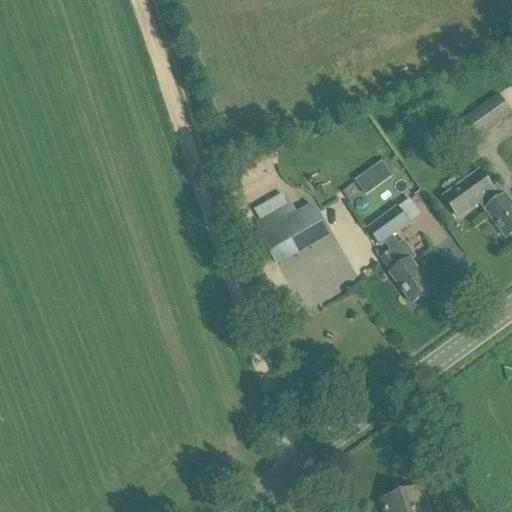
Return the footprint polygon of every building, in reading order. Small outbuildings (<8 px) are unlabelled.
[(499,97),(461,125),(474,142),(511,115),(499,97)] [(481,175),(445,200),(457,216),(477,202),(487,215),(488,215),(507,241),(511,237),(511,206),(506,198),(504,200),(497,190),(493,192),(481,175)] [(290,207),(256,227),(262,238),(259,239),(275,267),(327,237),(311,209),(296,218),(290,207)] [(399,210),(369,232),(381,248),(385,245),(392,254),(382,261),(392,275),(390,277),(412,307),(432,292),(411,264),(417,260),(405,244),(401,247),(395,238),(411,226),(399,210)] [(428,395),(419,411),(468,437),(481,413),(450,396),(446,404),(428,395)] [(427,511),(420,492),(383,504),(385,511),(427,511)]
